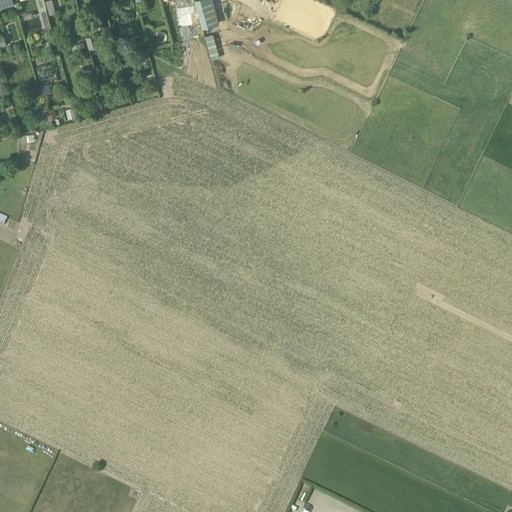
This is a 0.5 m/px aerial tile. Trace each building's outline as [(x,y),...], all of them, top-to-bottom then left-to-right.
[(0,0),(0,8),(13,5),(11,0),(0,0)] [(51,0),(44,0),(48,13),(54,12),(51,0)] [(212,0),(193,0),(202,29),(219,23),(212,0)] [(204,34),(209,59),(217,57),(212,33),(204,34)] [(88,49),(98,46),(95,34),(85,37),(88,49)] [(77,52),(85,49),(83,42),(75,44),(77,52)] [(49,84),(39,87),(40,89),(42,95),(45,94),(51,92),(49,84)] [(117,99),(124,95),(120,88),(113,91),(117,99)] [(45,110),(47,120),(56,118),(54,108),(45,110)]
